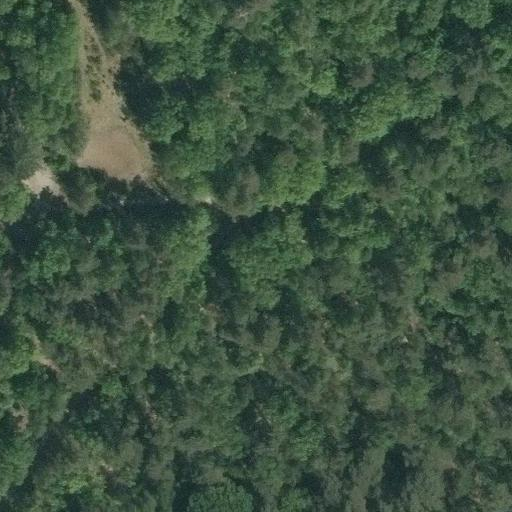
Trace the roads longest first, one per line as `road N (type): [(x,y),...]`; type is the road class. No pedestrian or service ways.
road 1 (track): [(12,0),(38,343),(21,465)]
road 2 (track): [(21,465),(167,290),(262,205)]
road 3 (track): [(511,45),(262,205)]
road 4 (track): [(262,205),(0,216)]
